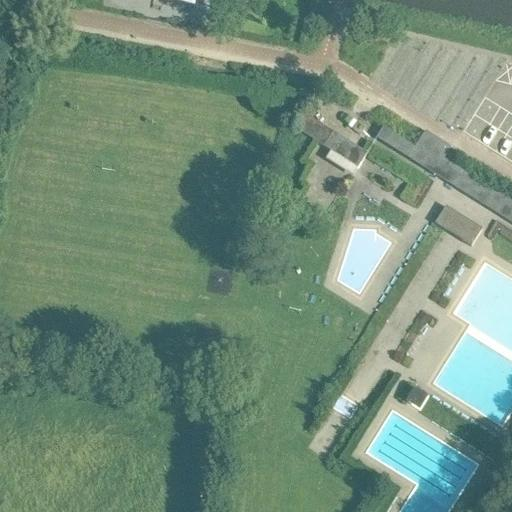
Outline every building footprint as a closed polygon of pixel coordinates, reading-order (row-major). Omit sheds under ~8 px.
[(156,0),(192,10),(194,0),(156,0)] [(345,147),(342,154),(369,167),(372,160),(345,147)] [(511,208),(511,203),(439,158),(435,164),(431,171),(506,218),(511,208)] [(67,266),(66,277),(63,288),(75,289),(71,313),(61,310),(47,398),(27,394),(8,511),(173,511),(192,395),(167,392),(174,347),(199,351),(209,287),(67,266)] [(423,399),(416,395),(412,402),(418,406),(423,399)]
